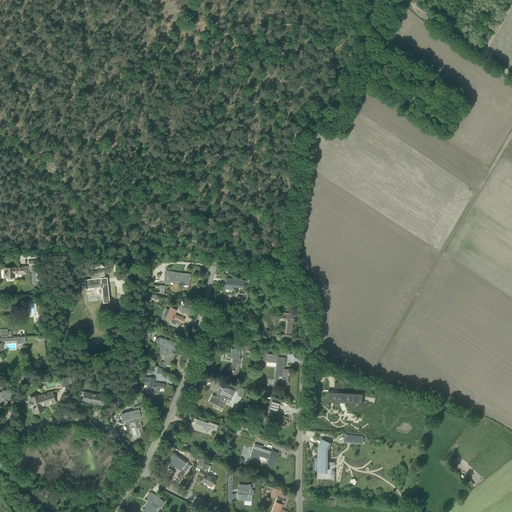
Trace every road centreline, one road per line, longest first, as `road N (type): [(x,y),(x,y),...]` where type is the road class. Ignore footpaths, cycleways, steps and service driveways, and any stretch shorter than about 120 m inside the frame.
road 1 (track): [(371,375),(511,133)]
road 2 (residential): [(140,458),(165,412),(205,267)]
road 3 (track): [(153,224),(87,192),(0,126)]
road 4 (residential): [(98,429),(134,356),(118,265)]
road 5 (residential): [(298,511),(302,384),(316,348)]
road 6 (track): [(511,429),(371,375)]
road 7 (unclassified): [(511,73),(395,0)]
road 8 (track): [(276,265),(153,224)]
